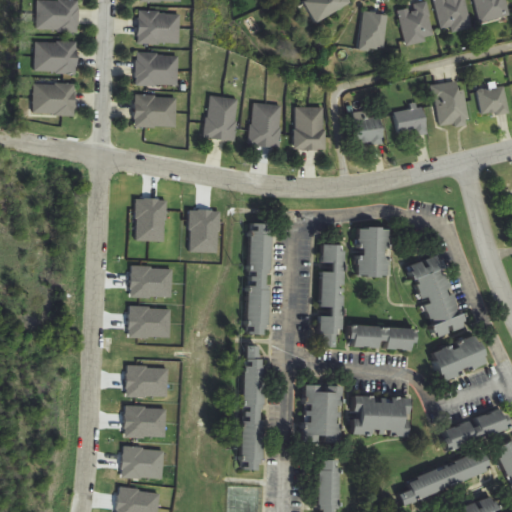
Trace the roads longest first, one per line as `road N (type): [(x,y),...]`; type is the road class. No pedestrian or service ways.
road 1 (residential): [(511,385),(448,233),(387,211),(301,217),(292,231),(280,511)]
road 2 (residential): [(81,511),(108,0)]
road 3 (residential): [(0,141),(205,181),(318,193),(464,168)]
road 4 (residential): [(285,364),(407,377),(432,408),(508,378)]
road 5 (tertiary): [(511,320),(482,259),(464,168)]
